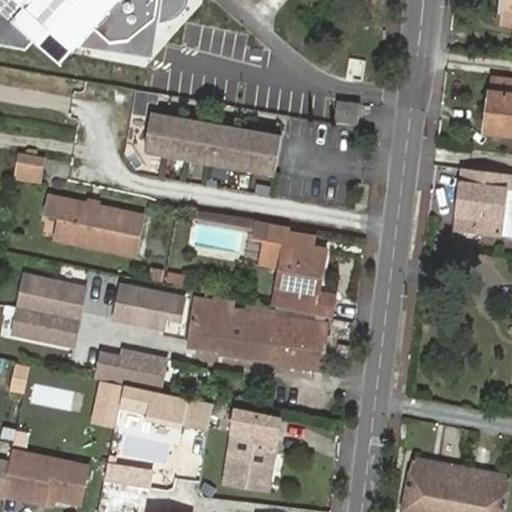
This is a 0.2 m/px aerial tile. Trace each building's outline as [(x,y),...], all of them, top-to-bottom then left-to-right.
[(0,0),(0,46),(25,51),(33,42),(63,65),(77,47),(151,57),(158,24),(168,21),(177,16),(184,6),(186,0),(0,0)] [(511,0),(504,0),(501,22),(511,23),(511,0)] [(511,79),(497,78),(496,91),(490,90),(485,132),(511,135),(511,79)] [(358,125),(360,106),(338,103),(336,123),(358,125)] [(167,159),(173,123),(163,121),(163,117),(151,115),(145,152),(147,155),(167,159)] [(184,125),(173,123),(167,159),(188,163),(195,122),(184,121),(184,125)] [(210,166),(216,131),(205,128),(206,125),(195,122),(188,163),(210,166)] [(226,132),(216,131),(210,166),(231,170),(238,130),(227,128),(226,132)] [(252,173),(258,138),(248,136),(248,132),(238,130),(231,170),(252,173)] [(275,177),(281,137),(269,135),(269,140),(258,138),(252,173),(275,177)] [(39,174),(43,155),(19,151),(16,170),(39,174)] [(511,175),(463,169),(457,228),(511,234),(511,233),(511,175)] [(16,170),(15,177),(38,181),(39,174),(16,170)] [(75,222),(72,241),(137,254),(145,213),(50,196),(46,217),(61,220),(75,222)] [(58,238),(72,241),(75,222),(61,220),(58,238)] [(279,306),(334,317),(337,295),(321,292),(328,251),(305,246),(306,235),(288,233),(289,228),(258,224),(256,241),(266,242),(263,266),(283,268),(281,287),(279,306)] [(74,343),(86,287),(26,273),(14,330),(74,343)] [(170,314),(185,317),(189,298),(141,288),(141,293),(123,290),(118,317),(168,326),(169,320),(170,314)] [(222,352),(274,363),(277,320),(248,317),(248,313),(214,310),(214,304),(194,302),(190,346),(210,349),(211,333),(224,334),(222,352)] [(184,324),(185,317),(170,314),(169,320),(184,324)] [(277,320),(274,363),(326,368),(329,324),(277,320)] [(210,349),(222,352),(224,334),(211,333),(210,349)] [(96,379),(163,391),(168,364),(100,352),(96,379)] [(12,361),(7,389),(22,392),(28,364),(12,361)] [(96,402),(142,412),(146,393),(101,383),(96,402)] [(208,427),(213,401),(172,392),(170,398),(166,418),(208,427)] [(142,412),(166,418),(170,398),(146,393),(142,412)] [(237,411),(225,481),(270,488),(281,418),(237,411)] [(88,466),(13,450),(10,463),(6,488),(18,491),(16,499),(43,504),(45,498),(55,500),(80,505),(88,466)] [(511,475),(412,457),(404,511),(412,511),(503,511),(511,476),(511,475)] [(0,502),(3,503),(4,497),(6,488),(10,463),(0,461),(0,502)] [(154,470),(108,461),(104,482),(149,491),(154,470)] [(6,488),(4,497),(16,499),(18,491),(6,488)] [(54,507),(55,500),(45,498),(43,504),(54,507)]
